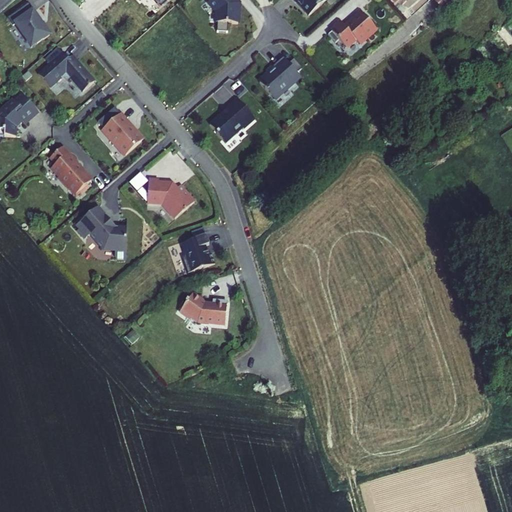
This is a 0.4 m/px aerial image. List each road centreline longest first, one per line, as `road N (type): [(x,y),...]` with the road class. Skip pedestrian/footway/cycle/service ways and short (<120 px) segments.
road 1 (residential): [(169,120),(225,195),(263,318),(260,368)]
road 2 (residential): [(65,0),(169,120)]
road 3 (residential): [(169,120),(266,37)]
